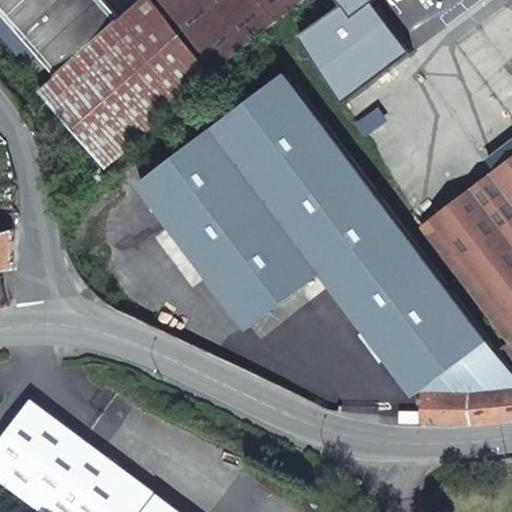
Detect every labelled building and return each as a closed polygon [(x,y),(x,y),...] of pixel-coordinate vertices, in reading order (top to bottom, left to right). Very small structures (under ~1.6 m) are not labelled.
[(41,52),(63,76),(125,18),(107,0),(0,0),(0,31),(30,63),(41,52)] [(63,76),(47,91),(116,164),(221,70),(155,0),(144,0),(125,18),(63,76)] [(155,0),(221,70),(302,0),(155,0)] [(494,339),(293,65),(144,176),(267,344),(340,290),(418,394),(421,391),(494,339)] [(441,228),(430,236),(511,342),(511,143),(490,160),(498,171),(434,219),(441,228)] [(414,194),(434,219),(498,171),(490,160),(478,144),(414,194)] [(14,266),(15,227),(0,231),(0,268),(1,268),(1,269),(14,266)] [(511,362),(494,339),(421,391),(425,393),(424,406),(425,421),(470,422),(511,417),(511,362)] [(185,511),(162,495),(41,406),(0,459),(0,475),(50,511),(185,511)] [(397,407),(396,422),(425,421),(424,406),(397,407)] [(377,499),(358,483),(350,493),(370,509),(377,499)]
